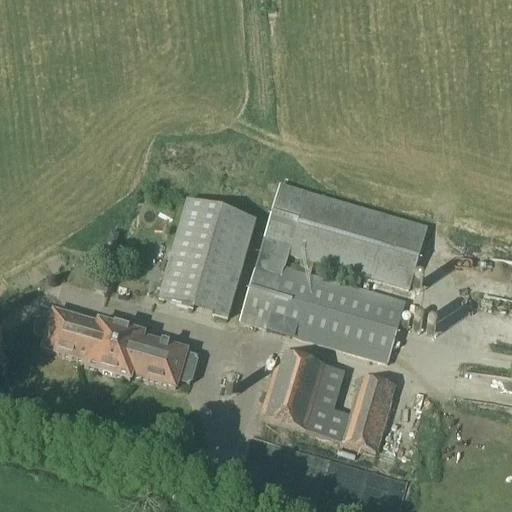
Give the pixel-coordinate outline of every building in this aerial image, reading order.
[(426,232),(305,197),(278,188),(236,327),(265,335),(385,371),(404,306),(309,278),(312,267),(408,295),(426,232)] [(254,226),(185,205),(157,303),(226,323),(254,226)] [(80,297),(83,283),(53,277),(50,292),(80,297)] [(31,340),(44,343),(41,354),(84,367),(83,371),(129,385),(130,380),(174,393),(176,386),(188,390),(196,363),(184,360),(185,355),(141,342),(142,339),(119,333),(121,328),(115,326),(113,331),(96,326),(95,329),(52,316),(49,326),(36,322),(31,340)] [(257,423),(376,458),(395,392),(359,381),(347,420),(333,415),(344,377),(277,358),(257,423)] [(503,411),(511,411),(511,394),(504,394),(503,411)]
